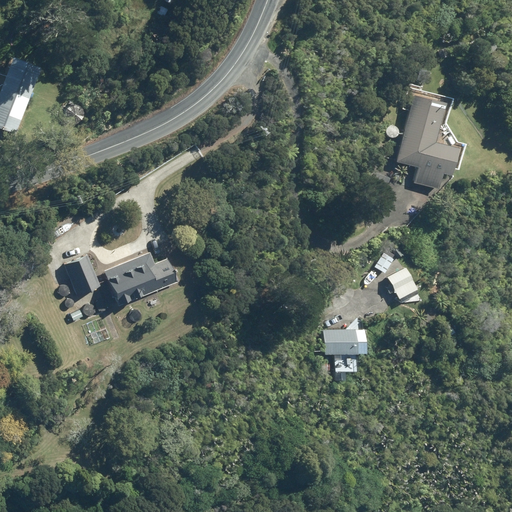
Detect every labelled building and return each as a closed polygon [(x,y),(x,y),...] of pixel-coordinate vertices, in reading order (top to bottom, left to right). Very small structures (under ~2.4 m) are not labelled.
[(162,8),(158,15),(164,18),(168,11),(162,8)] [(438,49),(442,58),(450,55),(447,46),(438,49)] [(15,60),(0,97),(0,130),(16,137),(42,71),(15,60)] [(397,161),(419,166),(415,183),(439,189),(443,172),(453,175),(460,147),(436,141),(446,101),(407,91),(403,109),(409,110),(397,161)] [(378,173),(360,217),(372,222),(391,178),(378,173)] [(313,248),(306,251),(309,259),(316,256),(313,248)] [(149,252),(105,270),(119,306),(179,281),(169,257),(154,263),(149,252)] [(383,252),(374,266),(385,272),(394,258),(383,252)] [(44,263),(37,254),(23,266),(30,274),(44,263)] [(87,254),(64,264),(77,295),(100,285),(87,254)] [(406,266),(388,276),(399,298),(418,288),(406,266)] [(62,298),(53,302),(57,310),(64,307),(63,304),(64,303),(62,298)] [(80,309),(71,314),(73,320),(82,316),(80,309)] [(366,327),(323,329),(324,354),(367,352),(366,327)]
